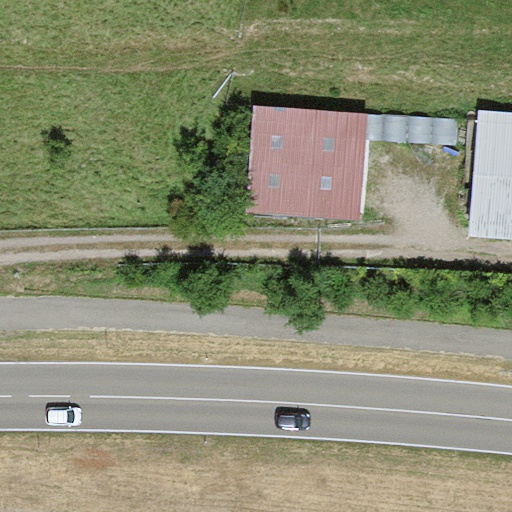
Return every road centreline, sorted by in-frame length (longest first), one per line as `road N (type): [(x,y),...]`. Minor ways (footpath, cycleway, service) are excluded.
road 1 (secondary): [(511,431),(326,408),(0,404)]
road 2 (residential): [(0,312),(511,348)]
